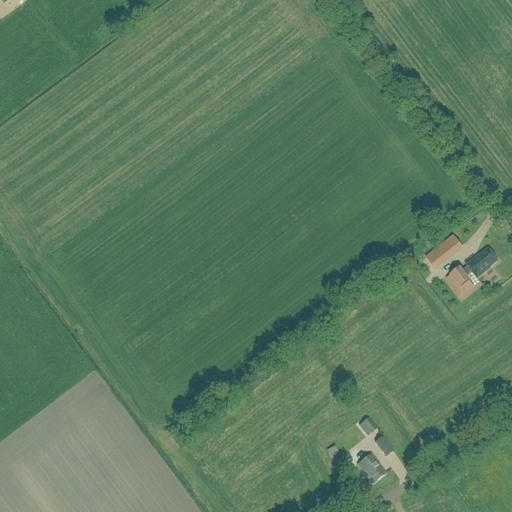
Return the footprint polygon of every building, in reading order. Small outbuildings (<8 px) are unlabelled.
[(461,247),(453,237),(445,244),(453,254),(461,247)] [(497,262),(488,251),(477,260),(476,259),(467,266),(468,268),(462,272),(460,269),(447,279),(457,292),(470,282),(465,277),(472,272),(477,279),(490,269),(490,268),(497,262)] [(367,437),(377,429),(368,419),(358,427),(367,437)] [(382,439),(374,445),(385,460),(393,454),(382,439)] [(342,463),(335,448),(334,449),(327,452),(335,469),(338,474),(349,468),(345,461),(342,463)] [(373,485),(385,474),(379,467),(380,466),(371,455),(357,466),(366,478),(367,477),(373,485)]
